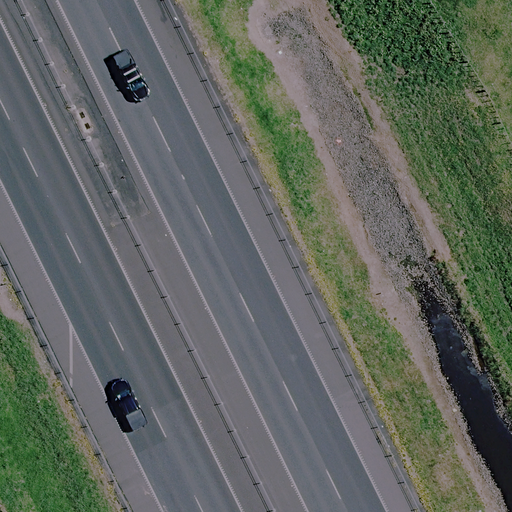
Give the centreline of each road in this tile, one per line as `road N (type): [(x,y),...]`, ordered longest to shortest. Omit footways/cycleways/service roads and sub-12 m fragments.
road 1 (motorway): [(109,0),(359,511)]
road 2 (motorway): [(196,511),(0,118)]
